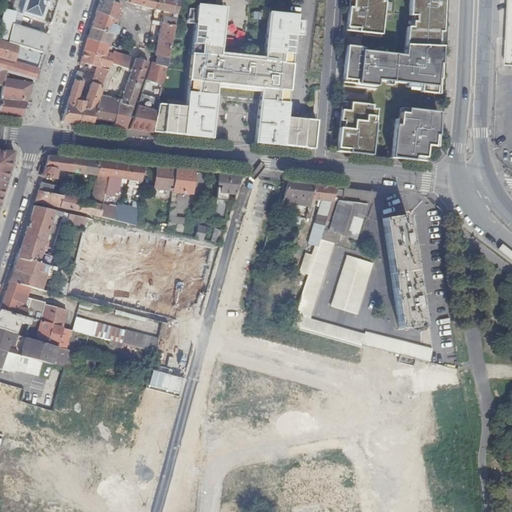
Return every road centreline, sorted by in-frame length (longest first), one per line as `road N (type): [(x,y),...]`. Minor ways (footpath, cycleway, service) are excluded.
road 1 (residential): [(214,315),(469,385),(476,511)]
road 2 (tertiary): [(36,137),(254,161)]
road 3 (secondary): [(490,186),(478,132),(485,0)]
road 4 (secondary): [(463,0),(455,183)]
road 5 (residential): [(318,168),(333,0)]
road 6 (residential): [(214,315),(254,161)]
road 7 (residential): [(81,0),(36,137)]
road 8 (tertiary): [(318,168),(455,183)]
road 9 (residential): [(36,137),(0,256)]
